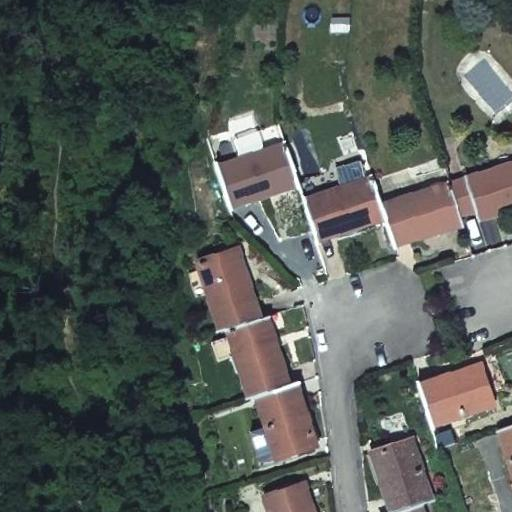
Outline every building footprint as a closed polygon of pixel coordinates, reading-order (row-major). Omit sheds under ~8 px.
[(215,166),(228,205),(296,184),(283,145),(215,166)] [(511,163),(449,182),(459,214),(473,210),(476,219),(511,207),(511,163)] [(315,239),(384,219),(379,203),(371,177),(301,198),(315,239)] [(379,203),(384,219),(392,245),(462,223),(459,214),(449,182),(379,203)] [(217,330),(225,328),(259,317),(235,245),(194,259),(196,267),(204,291),(217,330)] [(193,295),(204,291),(196,267),(185,271),(193,295)] [(253,395),(285,385),(263,316),(259,317),(225,328),(248,398),(253,395)] [(417,383),(430,424),(490,405),(477,365),(417,383)] [(293,383),(285,385),(253,395),(274,457),(314,444),(293,383)] [(511,423),(498,428),(511,471),(511,423)] [(390,511),(392,511),(417,504),(429,500),(409,440),(371,451),(390,511)] [(266,511),(310,511),(302,484),(262,497),(266,511)]
